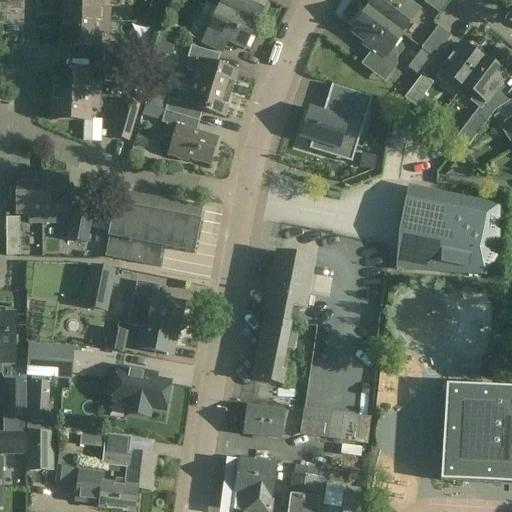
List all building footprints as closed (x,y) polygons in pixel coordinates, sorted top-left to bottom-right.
[(62,0),(62,21),(109,22),(109,10),(99,9),(99,0),(62,0)] [(222,0),(219,7),(255,24),(266,0),(222,0)] [(401,34),(401,33),(418,12),(402,0),(373,0),(367,9),(369,10),(401,34)] [(243,50),(255,24),(219,7),(212,22),(198,15),(188,36),(221,52),(226,41),(243,50)] [(369,10),(352,32),(386,58),(403,35),(401,33),(401,34),(369,10)] [(109,22),(62,21),(61,46),(98,47),(99,35),(108,35),(109,22)] [(438,27),(421,48),(433,58),(451,37),(438,27)] [(464,86),(483,61),(461,44),(435,79),(446,87),(451,80),(462,88),(464,86)] [(104,47),(103,60),(125,61),(139,61),(150,61),(150,49),(104,47)] [(196,74),(193,84),(230,95),(236,73),(215,67),(219,55),(190,47),(187,59),(189,59),(186,71),(196,74)] [(155,53),(152,63),(163,66),(166,56),(155,53)] [(484,59),(483,61),(464,86),(475,94),(469,101),(479,108),(456,138),(468,146),(495,110),(505,104),(493,95),(507,76),(496,68),(497,66),(488,60),(487,61),(484,59)] [(150,61),(139,61),(125,61),(103,60),(103,62),(94,62),(94,74),(139,75),(139,69),(150,69),(150,61)] [(52,95),(99,96),(99,83),(89,83),(90,71),(52,70),(52,95)] [(161,88),(164,76),(154,73),(151,86),(161,88)] [(422,76),(404,99),(415,107),(433,84),(422,76)] [(223,117),(230,95),(193,84),(190,94),(180,91),(176,102),(168,100),(164,111),(199,122),(202,110),(223,117)] [(98,109),(99,96),(52,95),(51,120),(84,121),(88,121),(89,109),(98,109)] [(128,144),(139,106),(123,102),(112,139),(128,144)] [(511,103),(497,113),(508,131),(511,128),(511,103)] [(356,133),(362,114),(334,105),(330,117),(309,110),(301,137),(339,149),(345,130),(356,133)] [(199,122),(164,111),(161,123),(166,125),(162,136),(173,140),(168,154),(182,158),(183,156),(209,164),(211,158),(215,155),(217,147),(215,143),(216,140),(195,134),(199,122)] [(88,121),(84,121),(83,138),(86,141),(98,142),(99,129),(88,121)] [(42,223),(41,176),(16,177),(16,214),(29,214),(29,223),(42,223)] [(66,176),(41,176),(42,223),(54,223),(54,213),(67,213),(66,176)] [(471,194),(461,194),(460,199),(407,188),(397,255),(396,270),(484,276),(495,254),(498,207),(470,201),(471,194)] [(109,213),(97,256),(157,267),(161,248),(194,254),(200,220),(199,220),(201,207),(117,191),(115,204),(114,204),(112,214),(109,213)] [(74,206),(68,240),(85,243),(91,209),(74,206)] [(19,257),(19,220),(6,220),(6,257),(19,257)] [(379,248),(370,246),(359,293),(369,295),(379,248)] [(251,379),(284,386),(287,372),(282,371),(291,329),(297,330),(301,309),(305,310),(315,261),(276,253),(263,318),(264,318),(251,379)] [(106,315),(115,272),(90,267),(81,309),(106,315)] [(182,333),(186,331),(187,324),(185,321),(181,318),(183,306),(156,301),(159,287),(138,283),(133,307),(150,311),(147,329),(141,327),(137,348),(172,355),(176,334),(178,335),(178,334),(182,333)] [(486,325),(487,285),(406,283),(405,312),(397,312),(396,344),(426,345),(427,320),(447,321),(447,330),(456,330),(455,375),(468,375),(470,325),(486,325)] [(3,311),(0,310),(0,373),(2,373),(1,363),(13,363),(13,315),(3,315),(3,311)] [(108,331),(104,350),(120,353),(124,334),(108,331)] [(511,336),(502,336),(492,335),(492,340),(491,350),(511,351),(511,336)] [(26,379),(71,382),(73,350),(28,347),(26,379)] [(394,473),(427,474),(431,349),(398,348),(394,473)] [(163,410),(168,384),(138,378),(133,404),(132,410),(147,413),(148,407),(163,410)] [(6,419),(24,419),(24,384),(6,384),(6,419)] [(48,425),(49,385),(28,384),(26,424),(48,425)] [(511,389),(446,386),(440,482),(493,485),(493,480),(511,480),(511,389)] [(370,419),(290,407),(289,417),(302,419),(299,434),(367,444),(370,419)] [(280,438),(283,413),(248,408),(244,434),(280,438)] [(0,455),(25,455),(25,434),(0,434),(0,455)] [(53,435),(27,435),(27,471),(53,471),(53,435)] [(125,469),(124,480),(125,480),(125,481),(125,487),(137,489),(151,491),(155,455),(128,452),(130,438),(104,435),(101,466),(125,469)] [(269,511),(276,463),(256,460),(255,464),(241,462),(235,510),(245,511),(269,511)] [(321,511),(325,480),(316,479),(317,468),(294,465),(290,495),(287,494),(284,511),(321,511)] [(125,480),(124,480),(115,479),(114,485),(101,484),(102,476),(77,473),(74,501),(95,503),(95,499),(99,500),(98,508),(130,511),(133,511),(137,489),(125,487),(125,481),(125,480)]
